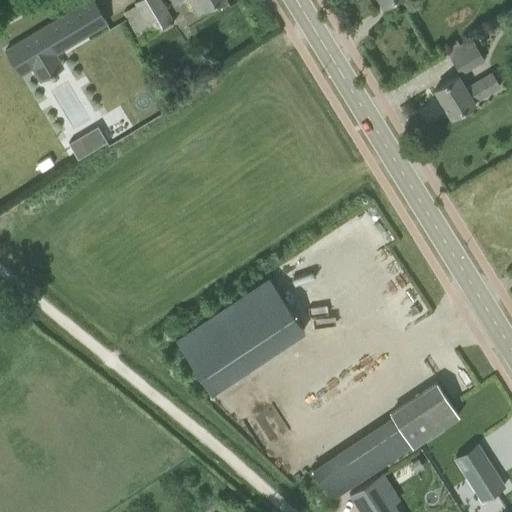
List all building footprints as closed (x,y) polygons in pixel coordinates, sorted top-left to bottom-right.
[(41,62),(53,55),(55,57),(77,44),(76,42),(128,12),(120,0),(92,0),(27,37),(41,62)] [(159,0),(137,0),(133,3),(151,33),(172,21),(159,0)] [(178,0),(187,0),(195,14),(218,0),(172,0),(174,3),(178,0)] [(448,51),(461,74),(484,61),(476,47),(475,48),(471,39),(448,51)] [(491,74),(465,89),(457,75),(433,90),(449,117),(498,87),(491,74)] [(96,126),(75,138),(67,143),(76,158),(84,154),(105,141),(96,126)] [(207,390),(301,329),(265,274),(171,335),(207,390)] [(389,412),(411,446),(457,415),(435,381),(389,412)] [(475,443),(454,456),(467,477),(475,488),(485,482),(492,493),(502,487),(488,464),(475,443)] [(381,472),(348,493),(359,511),(397,511),(392,503),(399,499),(381,472)]
